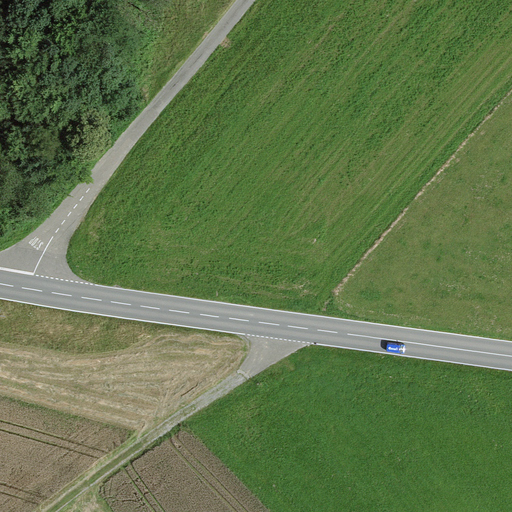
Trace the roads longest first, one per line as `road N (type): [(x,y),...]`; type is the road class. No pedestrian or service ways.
road 1 (tertiary): [(21,289),(511,355)]
road 2 (unclassified): [(21,289),(53,231),(236,0)]
